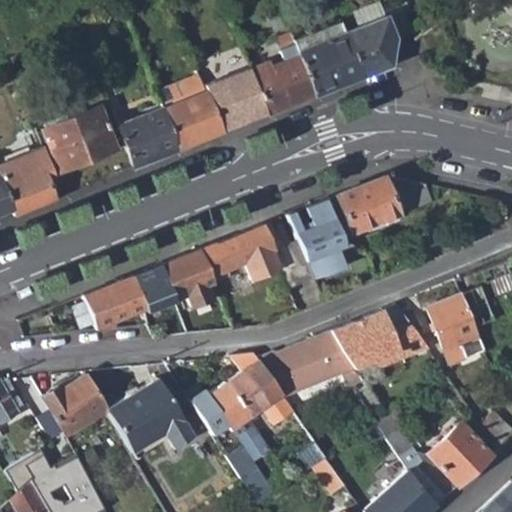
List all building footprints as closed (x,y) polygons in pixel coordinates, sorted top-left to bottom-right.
[(360,20),(382,12),(378,2),(356,9),(360,20)] [(384,16),(341,33),(358,78),(379,70),(387,67),(392,37),(384,16)] [(290,44),(311,96),(358,78),(341,33),(337,22),(289,40),(290,44)] [(247,70),(265,115),(311,96),(290,44),(276,49),(281,63),(267,69),(265,63),(247,70)] [(0,64),(0,79),(3,86),(15,82),(7,61),(0,64)] [(201,91),(217,133),(259,117),(265,115),(247,70),(200,88),(201,91)] [(159,108),(174,150),(217,133),(201,91),(189,96),(183,80),(153,92),(159,108)] [(37,129),(53,170),(111,148),(94,106),(62,119),(56,106),(37,114),(42,127),(37,129)] [(113,125),(129,168),(174,150),(159,108),(113,125)] [(0,186),(11,214),(58,195),(40,146),(0,161),(0,186)] [(351,230),(354,235),(396,219),(394,214),(430,199),(422,183),(385,173),(333,194),(349,231),(351,230)] [(0,218),(11,214),(0,186),(0,218)] [(289,212),(283,214),(294,241),(309,278),(309,279),(333,270),(325,251),(329,250),(348,242),(340,238),(324,197),(304,206),(310,219),(295,225),(289,212)] [(304,206),(289,212),(295,225),(310,219),(304,206)] [(309,278),(294,241),(288,243),(278,216),(260,224),(278,268),(286,288),(309,278)] [(260,224),(196,247),(211,282),(228,276),(226,270),(242,263),(249,280),(278,268),(260,224)] [(196,247),(157,264),(171,299),(184,295),(189,308),(210,299),(204,285),(211,282),(196,247)] [(329,250),(325,251),(333,270),(337,268),(329,250)] [(480,268),(484,280),(511,268),(511,263),(509,257),(480,268)] [(129,275),(79,295),(93,329),(111,328),(109,322),(142,308),(129,275)] [(459,291),(473,327),(493,319),(479,284),(459,291)] [(427,305),(449,361),(481,349),(473,327),(459,291),(427,305)] [(389,330),(379,307),(334,327),(326,331),(335,345),(350,368),(366,362),(377,366),(422,347),(406,323),(389,330)] [(254,358),(282,399),(350,368),(335,345),(326,331),(285,348),(275,355),(271,350),(254,358)] [(221,382),(246,417),(265,404),(240,369),(221,382)] [(64,436),(104,412),(106,410),(104,408),(81,371),(40,396),(64,436)] [(104,412),(129,451),(161,431),(171,446),(190,433),(155,377),(104,408),(106,410),(104,412)] [(269,450),(246,417),(221,382),(204,394),(229,429),(231,428),(243,444),(227,455),(259,502),(274,491),(253,461),(269,450)] [(0,439),(2,438),(0,434),(0,422),(16,413),(0,385),(0,439)] [(277,421),(309,468),(317,462),(323,458),(320,454),(291,411),(277,421)] [(410,464),(423,477),(442,496),(488,455),(458,423),(418,458),(388,411),(373,421),(402,468),(410,464)] [(484,434),(495,448),(510,431),(499,420),(484,434)] [(22,470),(29,481),(48,511),(101,511),(107,509),(77,457),(56,469),(55,467),(50,469),(43,457),(22,470)] [(347,511),(352,511),(358,508),(346,491),(323,458),(317,462),(323,470),(320,473),(347,511)] [(376,511),(357,484),(346,491),(358,508),(360,511),(423,511),(442,496),(423,477),(383,511),(376,511)] [(0,511),(48,511),(29,481),(8,500),(15,511),(4,511),(0,507),(0,511)] [(511,511),(511,482),(478,511),(511,511)]
